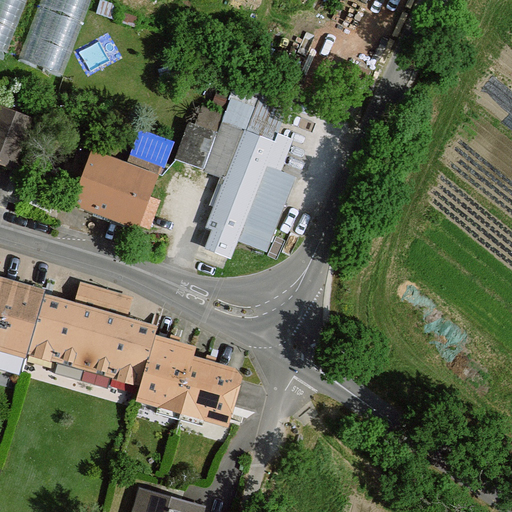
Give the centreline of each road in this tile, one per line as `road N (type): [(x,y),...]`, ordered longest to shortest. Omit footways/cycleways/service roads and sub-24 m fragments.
road 1 (unclassified): [(253,313),(275,305),(306,271),(433,0)]
road 2 (unclassified): [(253,313),(0,225)]
road 3 (unclassified): [(303,359),(511,503)]
road 4 (track): [(328,511),(345,446),(281,392)]
